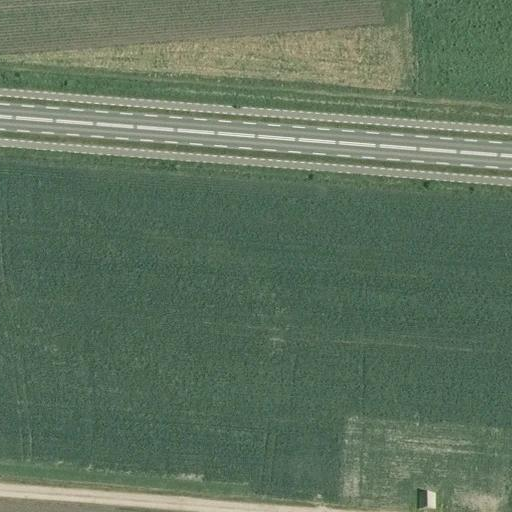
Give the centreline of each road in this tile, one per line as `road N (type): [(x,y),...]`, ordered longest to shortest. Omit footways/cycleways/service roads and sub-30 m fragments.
road 1 (tertiary): [(511,156),(0,116)]
road 2 (track): [(0,489),(260,511)]
